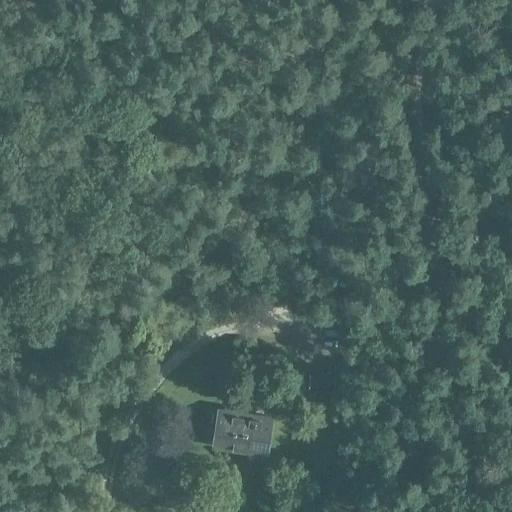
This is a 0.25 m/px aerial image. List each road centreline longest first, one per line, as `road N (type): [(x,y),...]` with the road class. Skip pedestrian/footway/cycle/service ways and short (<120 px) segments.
road 1 (track): [(427,0),(421,136),(459,401),(471,435)]
road 2 (track): [(107,511),(126,418),(181,355),(249,328),(307,332),(297,412),(254,404)]
road 3 (track): [(279,328),(336,111),(424,17)]
